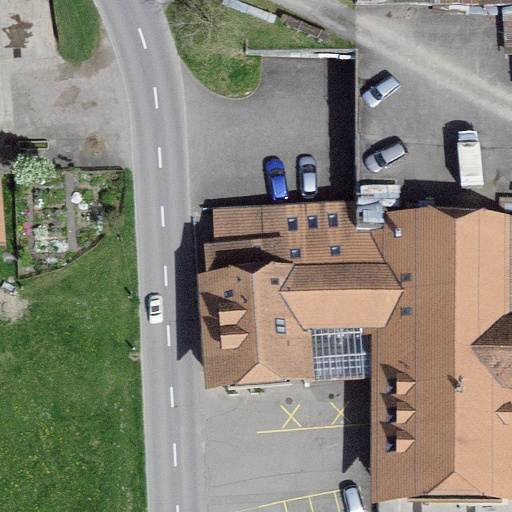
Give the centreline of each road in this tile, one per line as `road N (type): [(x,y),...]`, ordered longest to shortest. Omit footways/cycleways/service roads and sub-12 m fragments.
road 1 (tertiary): [(176,511),(158,121),(143,39),(125,0)]
road 2 (track): [(511,109),(300,0)]
